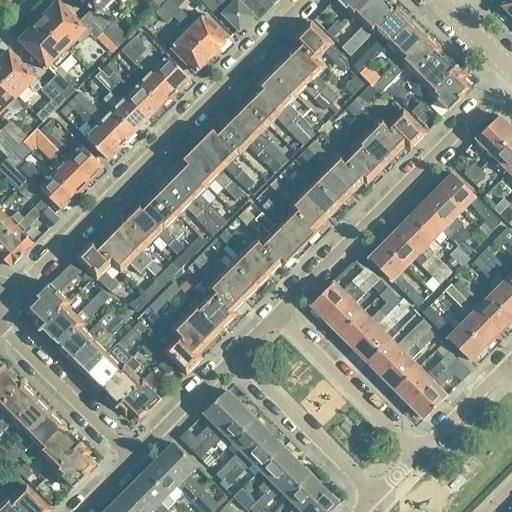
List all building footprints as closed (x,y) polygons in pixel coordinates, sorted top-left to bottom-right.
[(82,0),(88,5),(87,7),(90,10),(84,16),(101,32),(110,24),(99,13),(106,6),(108,8),(115,0),(82,0)] [(254,16),(240,3),(237,0),(235,0),(221,13),(239,31),(254,16)] [(267,11),(255,0),(243,0),(240,3),(254,16),(258,20),(267,11)] [(255,0),(267,11),(276,1),(274,0),(255,0)] [(337,0),(354,17),(355,15),(354,15),(368,0),(337,0)] [(368,0),(354,15),(355,15),(365,26),(343,48),(350,55),(375,30),(374,30),(394,10),(393,9),(384,0),(368,0)] [(511,0),(508,0),(502,6),(504,7),(503,9),(508,14),(510,14),(511,15),(511,0)] [(40,20),(38,21),(69,52),(78,42),(80,45),(90,35),(94,40),(101,32),(84,16),(78,22),(58,2),(50,10),(44,11),(41,15),(40,20)] [(228,39),(229,38),(206,15),(203,17),(201,15),(195,21),(193,19),(190,22),(177,7),(170,14),(172,17),(212,55),(218,49),(223,48),(228,44),(228,39)] [(374,30),(375,30),(382,37),(363,56),(365,58),(357,66),(362,71),(389,44),(389,43),(410,21),(396,7),(393,9),(394,10),(374,30)] [(212,55),(172,17),(168,22),(177,30),(176,32),(178,34),(177,36),(179,37),(172,44),(174,46),(171,48),(195,72),(196,71),(200,71),(206,65),(205,61),(212,55)] [(29,27),(27,32),(20,40),(39,60),(36,62),(45,70),(47,69),(52,73),(71,54),(69,52),(38,21),(37,22),(32,24),(29,27)] [(110,24),(101,32),(116,48),(127,37),(112,21),(110,24)] [(389,43),(389,44),(395,51),(378,69),(383,75),(391,67),(424,35),(410,21),(389,43)] [(310,23),(293,39),(298,44),(299,44),(315,59),(323,51),(344,72),(348,67),(346,58),(310,23)] [(325,32),(332,38),(341,30),(334,23),(325,32)] [(133,35),(126,42),(175,91),(189,77),(167,55),(159,63),(152,56),(153,55),(133,35)] [(383,75),(381,78),(372,87),(379,94),(388,85),(407,66),(415,73),(415,74),(436,51),(436,52),(439,50),(424,35),(391,67),(383,75)] [(175,91),(126,42),(119,49),(138,68),(139,67),(147,75),(139,83),(162,105),(175,91)] [(299,44),(298,44),(285,57),(332,103),(338,97),(316,75),(324,67),(315,59),(299,44)] [(0,79),(18,98),(28,87),(34,93),(42,85),(36,79),(8,51),(2,58),(0,58),(0,79)] [(415,74),(415,73),(414,74),(431,91),(432,92),(452,70),(457,65),(456,65),(455,66),(448,59),(446,61),(436,52),(436,51),(415,74)] [(332,103),(285,57),(271,72),(295,95),(302,88),(324,110),(332,103)] [(432,92),(431,91),(430,92),(448,111),(470,88),(453,71),(457,66),(457,65),(452,70),(432,92)] [(148,119),(107,76),(100,70),(93,77),(119,103),(112,110),(134,132),(148,119)] [(112,71),(107,76),(148,119),(162,105),(139,83),(132,90),(112,71)] [(57,72),(48,81),(65,98),(75,89),(57,72)] [(295,95),(271,72),(256,87),(259,89),(309,138),(313,134),(304,125),(307,122),(287,103),(295,95)] [(344,86),(352,95),(363,84),(355,75),(344,86)] [(0,115),(18,98),(0,79),(0,115)] [(50,100),(36,115),(43,121),(65,98),(48,81),(42,87),(40,90),(50,100)] [(392,94),(399,101),(408,92),(401,85),(392,94)] [(259,89),(245,103),(267,124),(275,117),(303,144),(309,138),(259,89)] [(79,92),(73,98),(120,146),(134,132),(112,110),(104,118),(79,92)] [(73,98),(72,98),(67,104),(93,130),(85,137),(107,159),(120,146),(73,98)] [(410,112),(416,118),(427,107),(420,101),(410,112)] [(245,103),(231,117),(281,167),(288,160),(260,132),(267,124),(245,103)] [(410,149),(425,134),(404,112),(396,120),(383,107),(377,113),(383,119),(406,143),(405,144),(410,149)] [(500,117),(499,116),(476,139),(493,155),(511,136),(511,129),(508,125),(509,123),(502,116),(500,117)] [(281,167),(231,117),(220,129),(217,126),(215,128),(239,152),(238,152),(239,153),(247,145),(275,173),(281,167)] [(393,155),(370,132),(355,118),(352,121),(366,136),(358,144),(381,168),(393,155)] [(11,119),(1,129),(19,146),(28,137),(11,119)] [(406,143),(383,119),(370,132),(393,155),(405,144),(406,143)] [(81,144),(72,153),(44,126),(39,131),(59,152),(87,181),(102,166),(81,144)] [(239,152),(215,128),(199,143),(234,178),(246,189),(253,182),(250,180),(241,171),(242,170),(231,159),(238,152),(239,152)] [(0,151),(6,158),(19,146),(1,129),(0,130),(0,151)] [(358,144),(347,134),(340,141),(352,153),(345,160),(364,179),(363,180),(366,183),(381,168),(358,144)] [(511,136),(493,155),(509,171),(511,168),(511,136)] [(313,141),(307,148),(352,192),(363,180),(364,179),(345,160),(341,155),(334,162),(313,141)] [(196,147),(181,161),(205,186),(206,185),(214,177),(239,203),(246,196),(231,181),(196,147)] [(352,192),(307,148),(300,155),(321,176),(315,181),(338,205),(352,192)] [(60,164),(52,173),(73,195),(87,181),(59,152),(53,157),(60,164)] [(182,167),(170,178),(211,219),(218,212),(199,193),(206,186),(206,185),(205,186),(181,161),(179,164),(182,167)] [(469,180),(480,169),(474,163),(463,174),(469,180)] [(73,195),(52,173),(45,180),(30,165),(24,172),(60,209),(73,195)] [(13,168),(5,176),(18,188),(26,180),(18,172),(13,168)] [(486,174),(480,169),(469,180),(475,185),(486,174)] [(501,222),(453,174),(438,188),(461,211),(469,203),(494,228),(501,222)] [(315,181),(310,186),(300,176),(293,184),(326,217),(338,205),(315,181)] [(211,219),(170,178),(156,193),(178,215),(186,207),(195,216),(194,217),(213,235),(220,228),(211,219)] [(326,217),(293,184),(286,190),(296,200),(290,206),(294,211),(295,211),(317,233),(320,230),(317,227),(326,217)] [(461,211),(438,188),(425,202),(464,242),(470,235),(463,228),(463,227),(454,218),(461,211)] [(156,193),(142,206),(142,207),(175,240),(182,233),(171,222),(178,215),(156,193)] [(9,219),(0,209),(0,241),(41,200),(35,194),(9,219)] [(498,214),(509,204),(503,198),(492,208),(498,214)] [(53,213),(41,200),(0,241),(0,256),(11,267),(33,244),(23,233),(42,214),(47,219),(53,213)] [(425,202),(411,216),(433,239),(441,231),(466,256),(472,250),(464,242),(425,202)] [(142,207),(142,206),(140,203),(125,218),(149,242),(157,234),(177,254),(183,248),(175,240),(142,207)] [(511,218),(511,206),(509,204),(498,214),(507,223),(511,218)] [(295,211),(294,211),(288,218),(275,205),(268,212),(277,221),(302,247),(317,233),(295,211)] [(299,250),(273,225),(262,213),(255,220),(269,235),(263,242),(262,243),(284,265),(299,250)] [(433,239),(411,216),(397,230),(444,278),(451,271),(426,246),(433,239)] [(125,218),(111,232),(154,276),(161,268),(142,249),(149,242),(125,218)] [(511,232),(506,226),(491,241),(497,247),(504,240),(511,247),(511,232)] [(270,274),(230,235),(225,230),(218,237),(239,258),(233,263),(257,287),(270,274)] [(397,230),(383,244),(406,266),(414,258),(439,283),(444,278),(397,230)] [(235,231),(230,235),(270,274),(279,265),(282,268),(284,265),(262,243),(263,242),(259,238),(252,245),(242,235),(242,236),(237,231),(235,231)] [(111,232),(97,246),(97,247),(113,262),(112,262),(121,271),(129,263),(148,282),(154,276),(111,232)] [(185,249),(192,257),(206,243),(199,236),(185,249)] [(97,246),(92,241),(76,258),(111,292),(118,284),(104,270),(112,262),(113,262),(97,247),(97,246)] [(383,244),(369,258),(417,307),(424,300),(398,273),(406,266),(383,244)] [(486,248),(478,256),(511,289),(511,271),(510,274),(502,266),(503,265),(486,248)] [(185,249),(170,264),(178,271),(192,257),(185,249)] [(200,255),(193,262),(187,268),(193,275),(200,268),(214,282),(208,288),(213,293),(213,292),(232,312),(245,299),(210,264),(200,255)] [(224,255),(219,260),(217,257),(210,264),(245,299),(257,287),(233,263),(224,255)] [(511,289),(478,256),(472,262),(497,287),(489,296),(511,318),(511,289)] [(73,261),(25,308),(43,326),(38,330),(38,331),(65,306),(69,303),(60,293),(82,271),(73,261)] [(178,271),(170,264),(156,278),(164,285),(178,271)] [(310,306),(312,307),(310,309),(317,316),(319,314),(325,320),(372,273),(366,266),(341,290),(333,283),(310,306)] [(372,273),(325,320),(331,326),(329,328),(337,336),(362,311),(354,303),(372,286),(375,289),(382,282),(379,279),(372,273)] [(151,300),(159,292),(165,286),(159,281),(145,295),(151,300)] [(459,281),(453,287),(498,332),(505,326),(507,327),(511,321),(511,318),(489,296),(482,303),(473,294),(473,295),(459,281)] [(202,282),(194,289),(188,283),(181,290),(188,297),(197,306),(221,329),(235,315),(232,312),(213,292),(213,293),(208,288),(202,282)] [(498,332),(453,287),(450,284),(444,290),(469,315),(461,323),(485,348),(493,340),(492,339),(498,332)] [(167,288),(161,294),(170,303),(176,296),(167,288)] [(65,306),(38,331),(39,332),(40,331),(50,341),(53,338),(59,345),(60,345),(80,326),(81,326),(109,298),(102,290),(75,316),(65,306)] [(142,293),(134,301),(132,300),(128,304),(137,312),(149,299),(142,293)] [(170,303),(161,294),(154,301),(163,310),(170,303)] [(197,306),(188,297),(176,309),(185,318),(208,342),(221,329),(197,306)] [(362,311),(337,336),(344,343),(346,341),(353,348),(394,307),(388,301),(379,310),(379,309),(369,319),(362,311)] [(400,301),(394,307),(353,348),(359,354),(357,356),(365,364),(390,339),(382,331),(392,322),(391,321),(405,307),(400,301)] [(125,309),(116,318),(72,362),(86,376),(107,354),(100,347),(132,315),(125,309)] [(60,345),(59,345),(57,347),(72,362),(116,318),(109,311),(87,333),(81,326),(80,326),(60,345)] [(172,331),(173,330),(153,311),(146,318),(173,344),(165,352),(186,374),(201,359),(196,354),(172,331)] [(485,348),(461,323),(454,331),(437,314),(431,321),(470,361),(477,353),(479,355),(485,348)] [(185,318),(173,330),(172,331),(196,354),(208,342),(185,318)] [(390,339),(365,364),(372,371),(374,369),(381,377),(423,335),(431,326),(422,318),(395,345),(390,339)] [(107,354),(86,376),(100,390),(102,388),(102,387),(121,368),(121,367),(114,360),(131,343),(134,345),(148,331),(139,322),(107,354)] [(428,341),(423,335),(381,377),(387,382),(386,384),(394,392),(419,368),(411,360),(420,350),(420,349),(428,341)] [(140,347),(149,356),(155,350),(147,341),(140,347)] [(419,368),(394,392),(401,399),(402,397),(409,405),(457,358),(449,349),(425,374),(419,368)] [(130,358),(121,367),(121,368),(102,387),(102,388),(108,394),(106,396),(116,406),(115,407),(115,408),(116,408),(141,382),(131,372),(138,366),(130,358)] [(164,358),(158,365),(167,374),(173,367),(164,358)] [(457,358),(409,405),(414,409),(413,411),(420,418),(422,417),(424,419),(447,396),(438,388),(451,375),(455,375),(461,381),(470,372),(457,358)] [(5,366),(5,365),(0,369),(0,406),(0,405),(19,386),(18,386),(12,379),(14,377),(4,367),(5,366)] [(149,374),(141,382),(116,408),(116,409),(117,408),(121,404),(139,421),(161,399),(149,388),(157,381),(149,374)] [(0,419),(0,434),(3,431),(3,430),(4,430),(14,420),(35,398),(20,384),(18,386),(19,386),(0,405),(0,406),(7,413),(0,419)] [(195,438),(187,430),(179,438),(194,452),(241,406),(236,401),(237,399),(230,392),(229,394),(226,391),(203,413),(212,422),(195,438)] [(0,434),(0,440),(4,444),(0,447),(0,462),(18,444),(17,444),(49,412),(35,398),(14,420),(20,427),(10,438),(3,431),(0,434)] [(248,413),(241,406),(194,452),(200,459),(225,435),(232,442),(256,418),(250,411),(248,413)] [(18,444),(0,462),(0,464),(6,469),(34,441),(40,447),(41,447),(61,428),(61,429),(63,426),(49,412),(17,444),(18,444)] [(240,450),(216,474),(222,480),(268,433),(262,427),(264,426),(256,418),(232,442),(240,450)] [(448,441),(464,428),(457,419),(441,432),(448,441)] [(38,449),(55,467),(56,468),(77,447),(82,442),(81,442),(80,443),(70,433),(68,435),(61,429),(61,428),(41,447),(40,447),(38,449)] [(222,480),(222,481),(219,483),(225,489),(229,484),(231,486),(243,473),(242,472),(252,462),(260,470),(284,446),(278,439),(276,441),(268,433),(222,480)] [(56,468),(55,467),(52,470),(60,478),(62,476),(73,487),(95,465),(77,448),(82,443),(82,442),(77,447),(56,468)] [(173,443),(158,459),(211,511),(213,511),(221,504),(219,501),(216,504),(211,500),(212,499),(188,475),(196,467),(173,443)] [(268,478),(245,500),(241,505),(247,511),(249,508),(250,509),(296,462),(290,455),(292,454),(284,446),(260,470),(268,478)] [(216,458),(211,453),(203,461),(208,466),(216,458)] [(211,511),(158,459),(145,472),(168,495),(176,502),(183,495),(200,511),(211,511)] [(296,462),(250,509),(253,511),(259,511),(281,491),(288,498),(312,474),(306,467),(304,469),(296,462)] [(23,464),(17,470),(26,479),(32,473),(23,464)] [(145,472),(131,486),(156,511),(169,511),(160,503),(168,495),(145,472)] [(312,474),(288,498),(296,506),(290,511),(301,511),(324,489),(318,483),(320,482),(312,474)] [(48,511),(50,510),(26,486),(18,494),(0,476),(0,489),(8,498),(9,498),(22,511),(48,511)] [(46,498),(51,493),(49,491),(50,491),(41,482),(35,488),(43,497),(44,497),(46,498)] [(156,511),(131,486),(117,500),(129,511),(156,511)] [(330,496),(324,489),(301,511),(330,511),(339,504),(338,503),(339,502),(332,494),(330,496)] [(1,505),(0,503),(0,511),(22,511),(9,498),(8,498),(1,505)] [(129,511),(117,500),(104,511),(129,511)]
